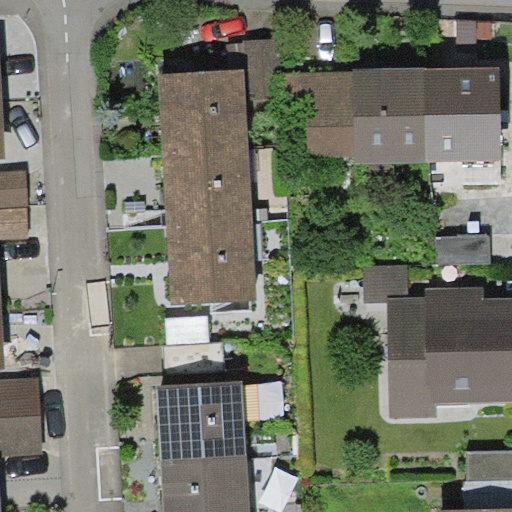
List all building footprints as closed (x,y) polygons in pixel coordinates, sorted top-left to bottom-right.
[(240,70),(156,77),(163,157),(247,150),(240,70)] [(357,161),(428,158),(426,72),(316,74),(282,73),(286,96),(309,99),(311,154),(355,151),(357,161)] [(499,73),(426,72),(428,158),(502,163),(499,73)] [(247,151),(163,158),(170,238),(254,231),(247,151)] [(22,175),(0,175),(0,205),(24,204),(22,175)] [(25,206),(0,207),(0,237),(27,236),(25,206)] [(254,231),(170,238),(177,319),(261,312),(254,231)] [(388,400),(511,397),(511,307),(386,310),(388,400)] [(40,379),(0,380),(0,415),(41,414),(40,379)] [(242,381),(157,387),(160,462),(245,456),(242,381)] [(42,415),(0,416),(0,452),(44,450),(42,415)] [(247,511),(245,456),(160,462),(162,511),(247,511)]
